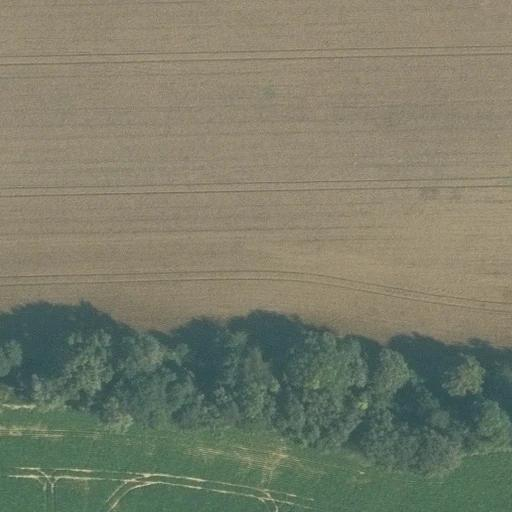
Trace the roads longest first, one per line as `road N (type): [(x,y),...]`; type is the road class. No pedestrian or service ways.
road 1 (unclassified): [(0,371),(511,397)]
road 2 (track): [(322,383),(355,413),(442,437)]
